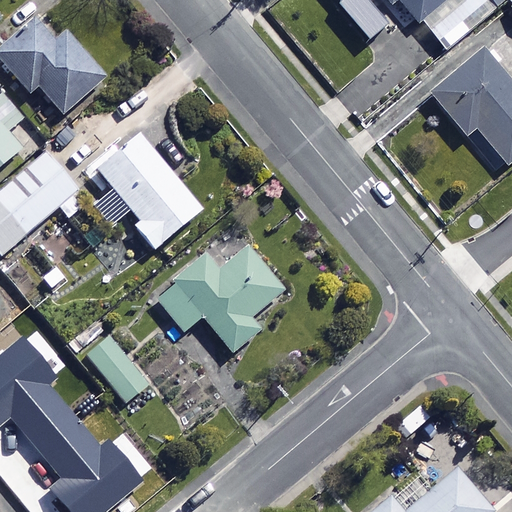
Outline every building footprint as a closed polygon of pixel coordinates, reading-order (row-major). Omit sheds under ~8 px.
[(493,14),(507,1),(511,6),(511,11),(509,14),(511,17),(511,0),(336,0),(344,8),(352,0),(382,0),(393,12),(399,6),(446,56),(468,35),(462,28),(486,6),(493,14)] [(107,82),(47,16),(0,58),(0,64),(30,99),(38,92),(64,121),(107,82)] [(511,88),(511,90),(484,58),(432,103),(467,143),(476,136),(506,171),(511,165),(511,88)] [(0,173),(21,157),(0,129),(0,173)] [(115,197),(96,213),(111,230),(130,214),(140,227),(135,231),(156,256),(203,216),(140,141),(98,176),(115,197)] [(59,211),(69,223),(82,212),(72,200),(77,196),(46,158),(0,197),(0,259),(1,260),(59,211)] [(62,230),(39,250),(54,267),(77,246),(62,230)] [(287,298),(249,253),(223,275),(210,260),(157,305),(184,337),(202,322),(235,361),(262,337),(253,327),(287,298)] [(69,511),(104,511),(143,480),(108,438),(100,445),(48,383),(56,377),(22,337),(0,355),(0,427),(0,428),(11,419),(61,478),(50,488),(69,511)] [(148,389),(107,337),(83,356),(124,408),(148,389)] [(89,370),(70,386),(86,406),(106,389),(89,370)] [(486,511),(455,475),(412,511),(398,511),(390,503),(379,511),(486,511)]
